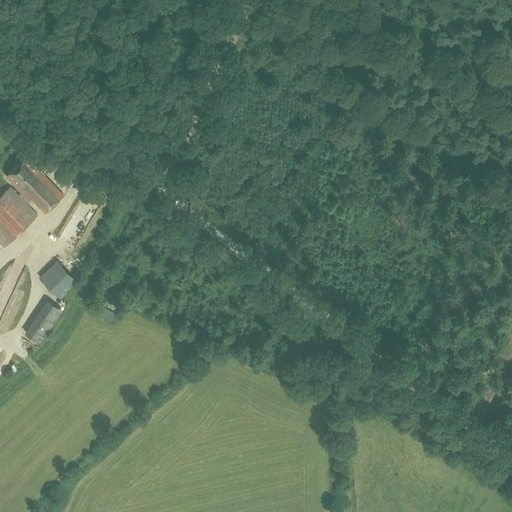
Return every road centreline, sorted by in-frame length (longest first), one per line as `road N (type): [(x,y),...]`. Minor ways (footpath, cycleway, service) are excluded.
road 1 (tertiary): [(511,460),(156,188)]
road 2 (tertiary): [(156,188),(250,0)]
road 3 (tertiary): [(0,54),(35,94),(156,188)]
